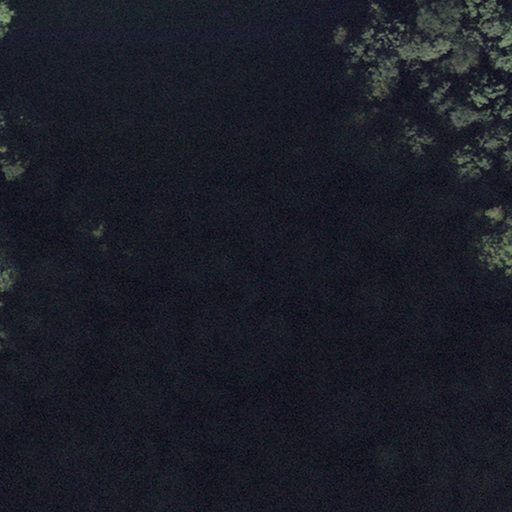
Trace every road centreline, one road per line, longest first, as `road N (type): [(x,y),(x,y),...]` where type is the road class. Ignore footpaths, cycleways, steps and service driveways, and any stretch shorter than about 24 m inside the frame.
road 1 (track): [(59,159),(131,219),(177,236),(235,226),(294,233),(386,184),(405,165),(468,146),(511,112)]
road 2 (track): [(351,0),(270,32),(0,42)]
road 3 (track): [(270,32),(349,105),(349,158),(368,191)]
